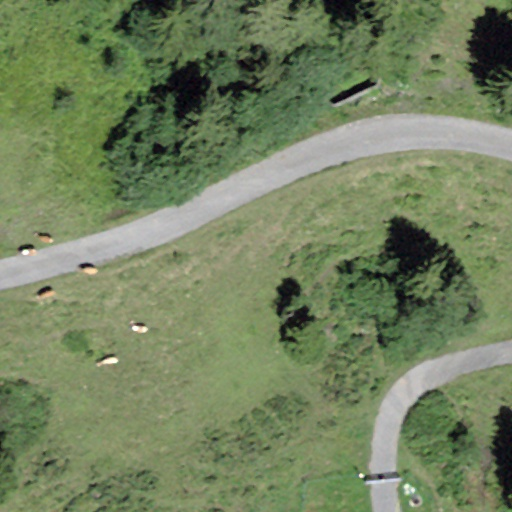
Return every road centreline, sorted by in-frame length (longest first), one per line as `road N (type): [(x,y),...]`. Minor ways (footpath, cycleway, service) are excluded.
road 1 (unclassified): [(0,274),(138,234),(359,139),(434,131),(511,144)]
road 2 (track): [(387,511),(387,444),(404,399),(431,374),(511,353)]
